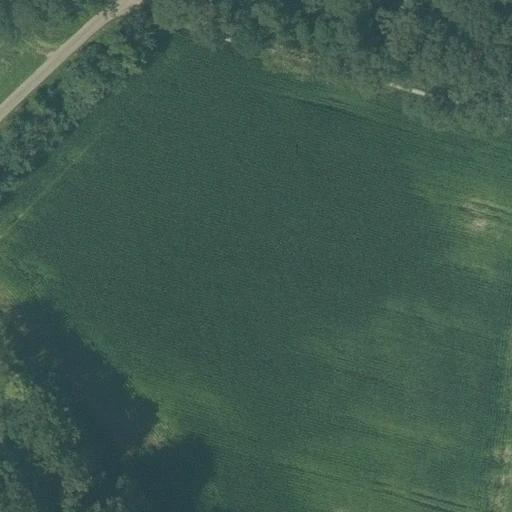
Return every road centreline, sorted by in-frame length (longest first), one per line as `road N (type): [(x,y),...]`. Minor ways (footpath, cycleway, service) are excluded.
road 1 (track): [(511,97),(184,16),(160,0)]
road 2 (unclassified): [(0,116),(119,0)]
